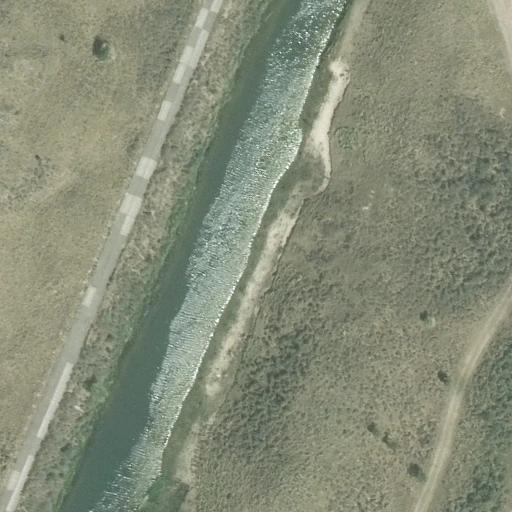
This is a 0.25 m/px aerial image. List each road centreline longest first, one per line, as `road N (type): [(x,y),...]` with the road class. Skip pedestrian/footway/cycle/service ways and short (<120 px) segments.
road 1 (track): [(0,510),(209,0)]
road 2 (track): [(419,511),(470,358),(511,285)]
